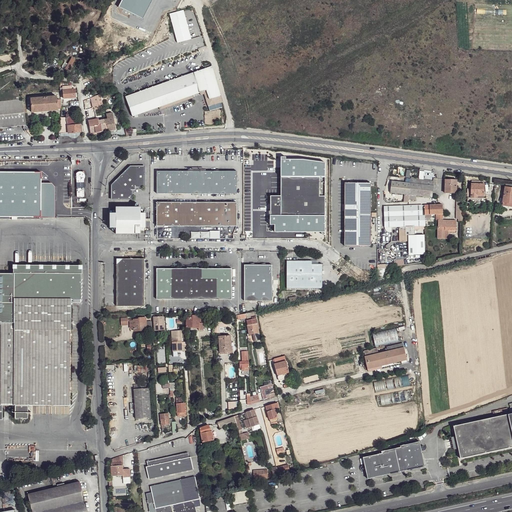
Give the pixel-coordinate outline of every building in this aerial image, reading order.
[(197,37),(190,9),(170,14),(172,21),(177,42),(195,38),(197,37)] [(124,35),(127,36),(129,31),(117,25),(118,23),(113,21),(111,23),(108,21),(105,27),(113,32),(112,35),(121,40),(124,35)] [(125,96),(131,113),(128,114),(129,117),(205,91),(208,100),(222,95),(212,67),(125,96)] [(63,90),(63,98),(76,97),(75,89),(63,90)] [(30,98),(31,112),(58,110),(58,109),(60,109),(60,99),(57,100),(56,96),(30,98)] [(0,101),(0,114),(25,113),(23,99),(0,101)] [(86,110),(87,116),(96,113),(95,111),(94,107),(86,110)] [(0,127),(26,125),(25,113),(0,114),(0,127)] [(103,120),(104,124),(105,124),(106,131),(115,130),(112,113),(106,114),(107,119),(104,120),(103,120)] [(77,116),(66,117),(67,125),(77,125),(77,116)] [(67,125),(66,117),(61,117),(59,134),(68,133),(67,125)] [(98,119),(88,121),(89,127),(90,134),(106,131),(105,124),(104,124),(103,120),(98,121),(98,119)] [(67,125),(68,133),(80,132),(80,124),(77,125),(67,125)] [(144,167),(130,167),(112,185),(112,199),(132,199),(132,195),(132,190),(135,190),(135,187),(140,187),(144,187),(144,167)] [(84,171),(76,172),(78,203),(85,203),(84,171)] [(157,171),(157,194),(237,194),(237,171),(157,171)] [(326,177),(281,177),(281,196),(271,196),(271,215),(297,215),(325,215),(326,177)] [(445,180),(445,193),(456,193),(456,180),(445,180)] [(392,181),(391,193),(405,194),(404,202),(409,202),(409,200),(416,200),(416,196),(432,198),(434,186),(433,186),(418,184),(411,183),(392,181)] [(345,183),(345,246),(371,246),(371,183),(345,183)] [(471,193),(471,198),(477,198),(477,196),(484,196),(484,184),(472,184),(471,188),(471,193)] [(135,190),(132,190),(132,195),(140,187),(135,187),(135,190)] [(511,188),(505,187),(503,202),(511,203),(511,188)] [(157,202),(157,226),(237,226),(237,203),(157,202)] [(385,207),(385,227),(426,226),(425,215),(436,214),(443,214),(443,205),(385,207)] [(138,207),(114,207),(114,233),(138,233),(138,227),(143,227),(143,213),(138,213),(138,207)] [(438,221),(438,227),(438,239),(445,239),(445,230),(448,230),(456,230),(456,221),(443,221),(443,214),(436,214),(436,221),(438,221)] [(220,238),(220,230),(209,230),(210,239),(220,238)] [(424,235),(408,235),(408,256),(425,255),(424,235)] [(117,264),(117,306),(145,306),(144,259),(123,259),(117,264)] [(287,261),(287,289),(322,288),(323,264),(312,264),(312,261),(287,261)] [(81,273),(81,268),(79,268),(79,265),(68,265),(68,268),(66,268),(66,265),(55,265),(55,268),(53,268),(53,265),(42,265),(42,268),(39,268),(39,265),(29,265),(29,268),(26,268),(26,265),(16,265),(16,268),(13,268),(13,273),(14,273),(14,278),(14,298),(71,299),(80,299),(80,273),(81,273)] [(244,265),(244,301),(272,301),(272,265),(244,265)] [(157,269),(157,299),(194,299),(232,299),(232,269),(194,269),(157,269)] [(14,278),(14,274),(0,273),(0,322),(14,323),(14,318),(10,318),(10,298),(11,298),(10,278),(14,278)] [(71,299),(14,298),(14,318),(14,323),(14,330),(70,330),(71,303),(71,299)] [(153,316),(155,331),(161,331),(161,329),(165,329),(164,316),(156,316),(156,315),(153,316)] [(187,317),(187,327),(193,327),(199,327),(199,329),(199,330),(203,330),(204,323),(199,323),(199,318),(204,319),(204,316),(200,316),(193,316),(193,318),(187,317)] [(359,330),(382,325),(380,317),(373,319),(355,323),(357,330),(359,329),(359,330)] [(130,321),(130,328),(134,328),(135,331),(143,330),(143,328),(146,328),(145,318),(139,318),(139,319),(134,320),(134,321),(130,321)] [(247,325),(249,335),(253,334),(259,333),(258,328),(257,324),(256,319),(253,319),(247,320),(248,325),(247,325)] [(0,405),(2,405),(15,405),(27,405),(69,406),(70,330),(14,330),(14,323),(0,322),(0,405)] [(396,328),(373,333),(375,346),(399,340),(396,328)] [(172,342),(173,351),(177,351),(182,351),(182,346),(182,341),(181,331),(172,331),(172,338),(176,338),(176,342),(172,342)] [(219,336),(220,353),(230,352),(229,341),(231,341),(231,336),(219,336)] [(364,351),(366,357),(379,354),(377,348),(364,351)] [(365,357),(368,369),(381,366),(397,362),(407,360),(404,348),(401,348),(396,350),(388,351),(385,352),(379,354),(366,357),(365,357)] [(274,364),(279,381),(286,379),(285,377),(290,376),(285,356),(274,359),(275,364),(274,364)] [(240,361),(241,369),(244,369),(244,371),(249,370),(248,357),(242,357),(242,361),(240,361)] [(300,378),(356,368),(354,359),(299,369),(300,378)] [(271,383),(260,386),(263,399),(266,398),(264,389),(272,387),(271,383)] [(272,387),(264,389),(266,398),(267,398),(275,396),(272,387)] [(134,389),(136,419),(151,418),(149,389),(143,389),(140,389),(134,389)] [(250,397),(251,405),(260,402),(258,395),(250,397)] [(182,403),(182,401),(177,401),(177,417),(186,416),(186,403),(182,403)] [(266,406),(270,420),(271,422),(272,423),(277,421),(278,420),(278,418),(275,409),(279,408),(277,403),(266,406)] [(27,418),(27,405),(15,405),(14,418),(27,418)] [(244,421),(247,428),(252,426),(252,427),(259,424),(260,424),(255,410),(247,412),(249,419),(248,420),(244,421)] [(459,449),(461,459),(511,447),(511,413),(454,426),(456,436),(459,449)] [(160,415),(161,425),(170,424),(169,419),(168,414),(160,415)] [(218,422),(220,428),(230,424),(236,422),(235,416),(218,422)] [(201,433),(203,442),(214,440),(212,431),(209,425),(200,428),(201,433)] [(239,434),(240,440),(250,438),(248,431),(239,434)] [(363,457),(368,479),(425,466),(420,441),(400,446),(401,447),(382,451),(382,453),(363,457)] [(188,453),(145,462),(149,479),(194,469),(191,457),(189,457),(188,453)] [(111,466),(112,476),(123,475),(123,477),(130,476),(130,468),(123,469),(123,465),(124,465),(123,461),(111,462),(112,466),(111,466)] [(288,465),(277,468),(278,474),(290,471),(288,465)] [(253,471),(254,478),(267,478),(268,477),(268,470),(253,471)] [(195,477),(151,486),(152,492),(146,494),(149,506),(149,511),(196,511),(194,500),(196,500),(197,502),(200,502),(200,499),(195,477)] [(28,494),(32,511),(86,511),(79,481),(64,485),(57,487),(28,494)]
